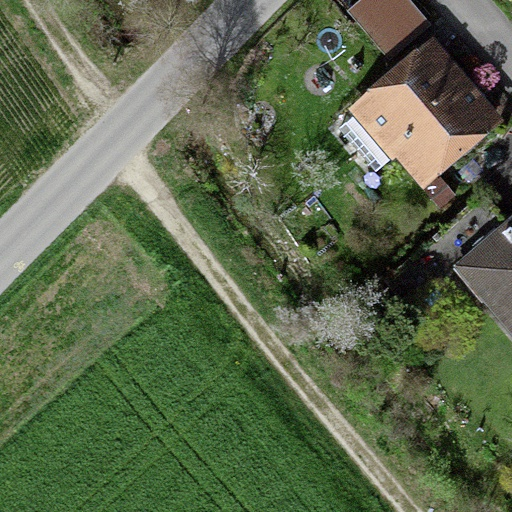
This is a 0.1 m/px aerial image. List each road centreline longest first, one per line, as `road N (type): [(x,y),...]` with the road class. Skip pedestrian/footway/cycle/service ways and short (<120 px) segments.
road 1 (track): [(116,132),(426,511)]
road 2 (unclassified): [(247,0),(0,251)]
